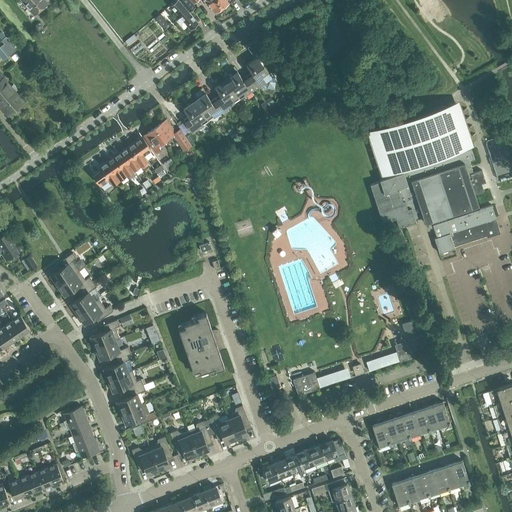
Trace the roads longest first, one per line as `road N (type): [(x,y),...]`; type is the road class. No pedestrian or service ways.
road 1 (unclassified): [(0,186),(267,0)]
road 2 (residential): [(270,447),(215,279),(142,304)]
road 3 (residential): [(128,504),(111,431),(54,332)]
road 4 (residential): [(345,417),(511,362)]
